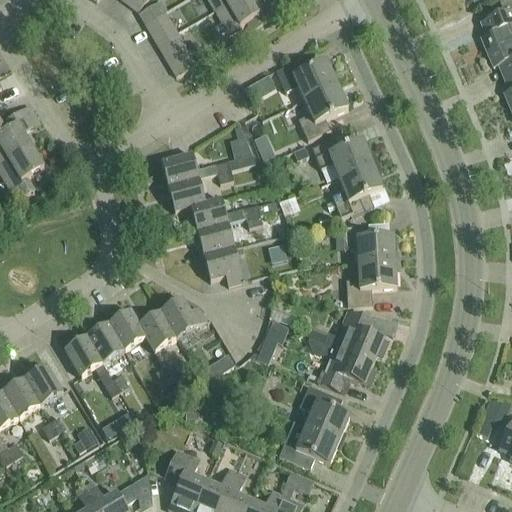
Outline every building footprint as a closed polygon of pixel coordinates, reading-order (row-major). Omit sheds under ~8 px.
[(146,0),(136,0),(129,10),(137,17),(149,2),(146,0)] [(205,0),(215,16),(241,0),(205,0)] [(252,0),(241,0),(215,16),(228,38),(246,27),(251,36),(276,21),(270,12),(262,17),(252,0)] [(487,57),(511,46),(511,13),(480,26),(486,40),(481,42),(487,57)] [(151,39),(171,27),(164,16),(145,28),(151,39)] [(157,49),(177,38),(171,27),(151,39),(157,49)] [(164,60),(183,48),(177,38),(157,49),(164,60)] [(503,82),(511,78),(511,46),(487,57),(493,72),(498,69),(503,82)] [(170,70),(189,59),(183,48),(164,60),(170,70)] [(189,59),(170,70),(176,81),(196,69),(189,59)] [(303,105),(337,90),(326,67),(304,77),(298,66),(276,76),(285,97),(297,92),(303,105)] [(510,112),(511,111),(511,78),(503,82),(509,95),(504,97),(510,112)] [(337,90),(303,105),(310,119),(298,124),(307,145),(330,135),(325,124),(348,114),(337,90)] [(0,138),(5,135),(34,118),(29,110),(0,126),(0,138)] [(0,168),(31,150),(23,137),(40,127),(34,118),(5,135),(0,138),(0,168)] [(237,143),(244,141),(239,130),(235,131),(237,143)] [(266,136),(255,140),(262,160),(273,156),(266,136)] [(338,183),(379,167),(375,157),(366,153),(363,146),(340,155),(335,143),(312,153),(320,174),(333,169),(338,183)] [(11,208),(30,197),(22,185),(44,172),(31,150),(0,168),(0,177),(9,192),(4,195),(11,208)] [(231,176),(228,166),(196,174),(192,159),(161,167),(167,192),(199,184),(217,179),(231,176)] [(228,166),(231,176),(255,169),(252,160),(237,164),(228,166)] [(379,167),(338,183),(344,197),(332,202),(340,224),(364,214),(364,216),(373,212),(368,199),(382,193),(379,186),(383,177),(379,167)] [(231,176),(217,179),(220,189),(233,185),(231,176)] [(190,213),(205,208),(199,184),(167,192),(174,217),(190,213)] [(225,219),(221,204),(205,208),(190,213),(196,237),(228,228),(246,223),(259,220),(257,211),(225,219)] [(259,220),(246,223),(248,233),(262,230),(259,220)] [(203,261),(234,253),(228,228),(196,237),(203,261)] [(358,269),(395,268),(393,242),(369,243),(368,231),(343,232),(344,255),(357,254),(358,269)] [(234,253),(203,261),(209,286),(225,282),(228,291),(243,287),(234,253)] [(396,293),(395,268),(358,269),(359,284),(345,285),(347,312),(372,311),(371,295),(396,293)] [(159,316),(176,344),(207,326),(198,313),(190,317),(182,303),(159,316)] [(125,356),(146,343),(138,329),(130,315),(108,328),(125,356)] [(154,358),(176,344),(159,316),(138,329),(146,343),(154,358)] [(310,330),(306,339),(308,340),(310,341),(323,346),(373,367),(376,360),(381,362),(388,347),(368,339),(374,325),(361,320),(347,316),(343,327),(344,330),(339,342),(310,330)] [(278,347),(281,348),(288,331),(274,326),(265,347),(276,352),(278,347)] [(103,369),(125,356),(108,328),(86,341),(103,369)] [(64,354),(81,382),(94,374),(104,390),(113,385),(103,369),(86,341),(64,354)] [(308,346),(312,356),(322,360),(325,358),(333,362),(328,374),(322,372),(316,387),(346,400),(352,385),(369,392),(375,377),(370,375),(373,367),(323,346),(310,341),(308,346)] [(164,373),(171,385),(180,380),(172,368),(164,373)] [(24,383),(40,412),(63,398),(46,370),(24,383)] [(163,390),(171,385),(164,373),(155,378),(163,390)] [(113,385),(120,397),(128,392),(121,380),(113,385)] [(19,425),(40,412),(24,383),(2,396),(19,425)] [(111,402),(120,397),(113,385),(104,390),(111,402)] [(342,405),(308,391),(299,412),(311,417),(306,430),(339,446),(349,422),(337,416),(342,405)] [(0,435),(19,425),(2,396),(0,397),(0,435)] [(511,407),(488,405),(475,436),(488,441),(494,425),(506,421),(511,407)] [(138,428),(130,414),(117,422),(124,436),(138,428)] [(50,427),(57,439),(66,434),(58,422),(50,427)] [(511,465),(511,422),(498,454),(511,459),(509,464),(511,465)] [(339,446),(306,430),(294,425),(278,461),(302,471),(307,460),(330,470),(339,446)] [(49,444),(57,439),(50,427),(41,432),(49,444)] [(6,452),(0,442),(0,462),(5,471),(14,465),(6,452)] [(6,452),(14,465),(22,459),(14,447),(6,452)] [(168,511),(195,511),(206,487),(193,481),(200,465),(177,456),(165,482),(179,488),(168,511)] [(195,511),(222,511),(238,475),(229,471),(220,493),(206,487),(195,511)] [(222,511),(248,511),(251,506),(238,501),(247,479),(238,475),(222,511)] [(309,497),(314,485),(292,476),(281,501),(280,500),(275,511),(302,511),(303,510),(289,504),(295,491),(309,497)] [(95,491),(88,495),(86,496),(96,511),(125,511),(117,497),(104,505),(95,491)] [(96,511),(86,496),(78,500),(85,511),(96,511)] [(248,511),(275,511),(280,500),(271,497),(264,511),(263,511),(251,506),(248,511)]
